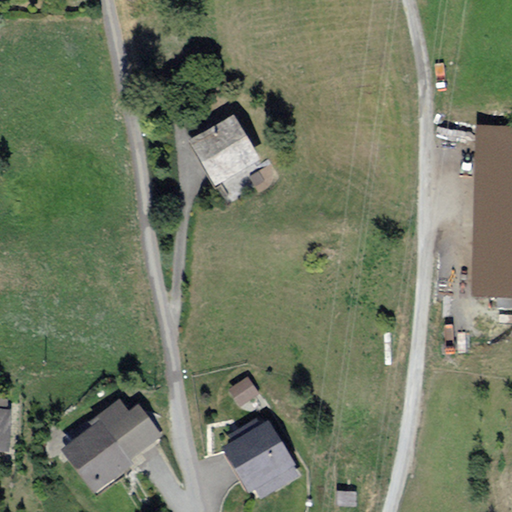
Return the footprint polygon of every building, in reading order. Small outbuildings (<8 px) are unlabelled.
[(258,162),(231,116),(186,142),(213,188),(258,162)] [(511,292),(511,127),(480,127),(476,291),(511,292)] [(259,395),(248,378),(229,390),(240,407),(259,395)] [(91,428),(62,449),(94,493),(132,466),(129,461),(161,438),(139,407),(129,414),(120,400),(88,423),(91,428)] [(0,454),(8,454),(10,401),(0,401),(0,454)] [(260,499),(301,475),(269,421),(222,448),(248,493),(254,490),(260,499)]
